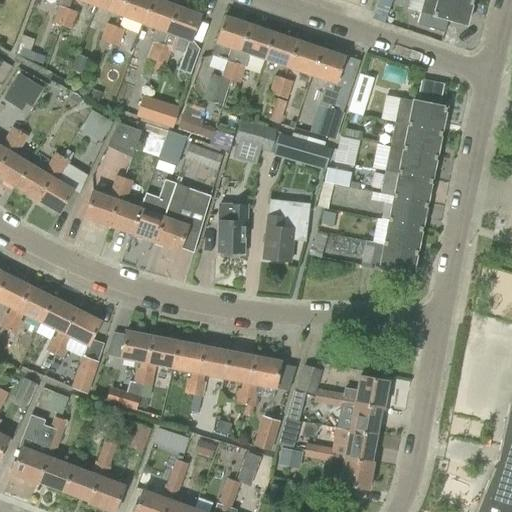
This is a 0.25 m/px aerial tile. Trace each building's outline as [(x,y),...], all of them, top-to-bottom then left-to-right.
[(61,26),(68,9),(71,0),(57,0),(55,5),(58,6),(48,33),(57,36),(61,26)] [(98,0),(95,8),(119,17),(125,0),(98,0)] [(125,0),(119,17),(143,26),(152,0),(125,0)] [(147,58),(156,61),(163,44),(162,44),(166,35),(176,8),(155,0),(152,0),(143,26),(153,30),(149,41),(153,42),(147,58)] [(472,2),(465,0),(436,0),(432,17),(465,26),(472,2)] [(176,8),(166,35),(190,44),(200,17),(176,8)] [(70,29),(77,12),(68,9),(61,26),(70,29)] [(220,77),(231,81),(251,27),(224,18),(211,57),(225,61),(220,77)] [(99,41),(108,44),(115,27),(106,24),(99,41)] [(115,27),(108,44),(118,48),(124,30),(115,27)] [(249,57),(262,62),(272,34),(251,27),(231,81),(239,83),(244,67),(246,67),(249,57)] [(262,62),(286,69),(295,42),(272,34),(262,62)] [(286,69),(310,77),(319,49),(295,42),(286,69)] [(156,61),(153,67),(161,71),(163,65),(165,66),(172,48),(163,44),(156,61)] [(319,49),(310,77),(334,86),(343,58),(319,49)] [(0,65),(0,84),(1,85),(12,67),(2,62),(0,65)] [(365,73),(353,110),(367,115),(378,77),(365,73)] [(19,74),(7,93),(26,104),(31,108),(43,89),(19,74)] [(268,93),(277,97),(283,79),(274,76),(268,93)] [(283,79),(277,97),(287,100),(293,82),(283,79)] [(445,103),(449,85),(428,79),(423,97),(445,103)] [(332,95),(322,92),(318,104),(328,107),(332,95)] [(408,127),(441,134),(446,109),(413,102),(399,99),(394,124),(408,127)] [(178,110),(159,104),(153,121),(172,128),(178,110)] [(325,107),(317,134),(334,139),(343,113),(325,107)] [(108,141),(116,119),(94,111),(86,133),(108,141)] [(203,119),(182,112),(176,130),(210,142),(215,128),(201,124),(203,119)] [(271,151),(273,152),(278,133),(276,133),(277,128),(256,122),(255,124),(240,120),(234,143),(270,153),(271,151)] [(140,131),(117,123),(106,147),(131,158),(140,131)] [(0,164),(19,132),(12,127),(4,140),(6,141),(1,149),(0,147),(0,164)] [(408,127),(403,150),(436,157),(441,134),(408,127)] [(343,128),(341,137),(358,140),(359,132),(343,128)] [(0,164),(0,180),(14,189),(29,165),(14,156),(18,149),(20,150),(28,137),(19,132),(0,164)] [(186,138),(167,132),(159,155),(177,162),(186,138)] [(299,139),(279,133),(273,154),(293,160),(299,139)] [(183,159),(216,171),(222,156),(188,144),(183,159)] [(403,150),(398,174),(431,181),(436,157),(403,150)] [(14,189),(36,202),(62,158),(54,153),(46,166),(47,167),(43,174),(29,165),(14,189)] [(62,158),(36,202),(57,215),(72,191),(56,182),(61,174),(62,175),(70,162),(62,158)] [(325,171),(323,181),(333,183),(335,173),(325,171)] [(378,194),(378,195),(426,205),(431,181),(398,174),(393,197),(378,194)] [(83,219),(107,228),(125,178),(116,175),(111,190),(112,190),(109,199),(93,193),(83,219)] [(107,228),(130,236),(139,210),(123,204),(126,196),(128,197),(133,182),(125,178),(107,228)] [(130,236),(153,245),(175,184),(164,180),(158,199),(145,194),(139,210),(130,236)] [(334,185),(322,182),(316,207),(328,210),(334,185)] [(175,184),(153,245),(176,253),(185,228),(198,233),(209,197),(175,184)] [(388,220),(388,222),(421,229),(426,205),(378,195),(377,201),(384,203),(381,219),(388,220)] [(289,262),(292,240),(305,241),(309,204),(269,200),(267,217),(266,217),(260,259),(289,262)] [(247,237),(248,207),(219,206),(217,255),(242,256),(243,237),(247,237)] [(320,224),(332,226),(335,214),(322,211),(320,224)] [(388,222),(383,246),(416,253),(421,229),(388,222)] [(416,253),(383,246),(378,270),(411,277),(416,253)] [(0,322),(0,327),(6,331),(28,288),(5,276),(0,286),(0,303),(10,309),(7,315),(5,313),(0,322)] [(23,315),(39,324),(51,300),(28,288),(6,331),(7,331),(2,342),(10,346),(23,322),(20,321),(23,315)] [(46,350),(53,354),(75,311),(51,300),(39,324),(57,333),(54,338),(52,337),(46,350)] [(75,311),(53,354),(55,355),(53,359),(60,363),(69,345),(66,344),(69,339),(86,348),(98,323),(75,311)] [(132,383),(142,385),(152,338),(125,333),(120,359),(139,363),(138,369),(135,368),(132,383)] [(153,366),(172,370),(177,343),(152,338),(142,385),(140,393),(149,395),(151,387),(152,387),(154,372),(151,372),(153,366)] [(184,394),(193,396),(203,348),(177,343),(172,370),(190,373),(189,379),(187,378),(184,394)] [(204,376),(223,380),(228,354),(203,348),(193,396),(202,398),(206,382),(203,382),(204,376)] [(235,403),(244,405),(253,359),(228,354),(223,380),(241,384),(240,389),(238,389),(235,403)] [(70,388),(87,395),(98,362),(82,356),(70,388)] [(253,359),(244,405),(242,415),(251,417),(256,393),(255,392),(256,387),(274,391),(279,364),(253,359)] [(303,365),(295,391),(314,397),(322,371),(303,365)] [(36,384),(24,378),(12,402),(24,408),(36,384)] [(341,408),(342,402),(384,410),(389,384),(359,378),(357,390),(344,388),(342,394),(328,392),(326,399),(331,400),(330,406),(341,408)] [(140,393),(142,385),(132,383),(128,382),(125,392),(121,407),(135,411),(135,410),(139,397),(140,396),(140,393)] [(511,511),(511,386),(496,457),(474,511),(511,511)] [(314,403),(330,406),(331,400),(326,399),(328,392),(317,390),(314,403)] [(285,419),(298,422),(304,394),(293,391),(285,419)] [(46,409),(61,415),(68,398),(53,392),(46,409)] [(349,430),(349,432),(379,437),(384,410),(342,402),(341,408),(337,428),(349,430)] [(10,476),(36,485),(51,447),(55,449),(55,448),(57,449),(60,438),(55,436),(57,432),(51,430),(49,428),(42,425),(44,420),(30,415),(18,447),(20,449),(10,476)] [(279,422),(262,416),(252,446),(270,452),(279,422)] [(54,417),(49,428),(51,430),(57,432),(55,436),(60,438),(67,422),(54,417)] [(277,445),(278,445),(293,448),(300,422),(285,419),(284,419),(277,445)] [(214,431),(228,435),(231,424),(217,421),(214,431)] [(129,447),(141,452),(151,429),(138,424),(129,447)] [(373,465),(379,437),(349,432),(336,429),(332,448),(334,448),(334,450),(333,451),(332,457),(373,465)] [(188,439),(188,438),(173,433),(168,449),(183,454),(188,439)] [(106,436),(99,453),(106,456),(108,451),(114,454),(119,441),(106,436)] [(197,440),(193,452),(211,458),(215,446),(197,440)] [(303,457),(315,459),(316,454),(321,455),(322,446),(305,444),(303,457)] [(316,454),(315,459),(330,461),(329,467),(342,470),(339,486),(369,491),(373,465),(332,457),(333,451),(334,450),(334,448),(332,448),(322,446),(321,455),(316,454)] [(36,485),(62,495),(72,468),(51,460),(55,449),(51,447),(36,485)] [(302,452),(280,448),(277,466),(299,470),(302,452)] [(102,467),(87,505),(105,511),(113,511),(123,488),(105,481),(110,467),(109,467),(114,454),(108,451),(106,456),(99,453),(96,462),(95,462),(94,464),(102,467)] [(269,461),(246,452),(237,479),(263,489),(270,466),(268,465),(269,461)] [(175,459),(170,473),(177,475),(176,480),(182,482),(188,464),(175,459)] [(62,495),(87,505),(102,467),(94,464),(90,475),(72,468),(62,495)] [(134,511),(164,511),(172,491),(176,492),(176,491),(178,491),(182,482),(176,480),(177,475),(170,473),(165,485),(164,485),(159,499),(142,493),(134,511)] [(226,478),(220,496),(228,498),(229,494),(235,496),(239,483),(226,478)] [(267,496),(279,499),(282,489),(271,485),(267,496)] [(164,511),(193,511),(194,511),(177,505),(180,497),(175,495),(176,492),(172,491),(164,511)] [(224,510),(222,511),(235,511),(236,510),(230,508),(235,496),(229,494),(228,498),(220,496),(217,504),(219,505),(218,507),(224,510)]
